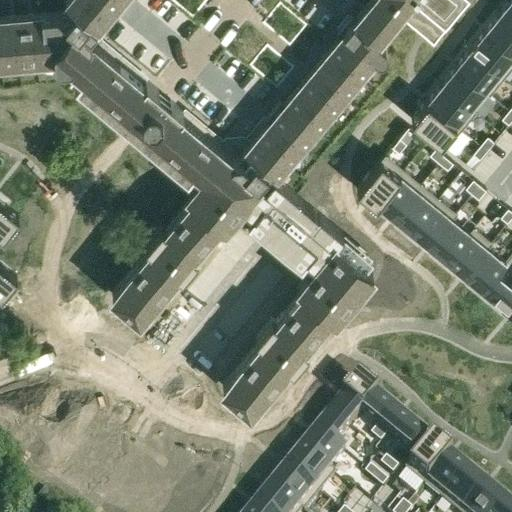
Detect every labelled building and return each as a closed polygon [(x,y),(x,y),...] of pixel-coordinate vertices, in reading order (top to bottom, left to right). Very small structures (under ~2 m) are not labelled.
[(0,61),(52,57),(53,60),(56,63),(58,63),(68,62),(80,72),(74,80),(185,173),(192,165),(201,172),(187,189),(192,194),(165,227),(160,223),(144,242),(149,246),(113,291),(138,312),(174,268),(180,272),(195,254),(193,252),(205,237),(210,232),(220,220),(224,225),(240,206),(300,257),(304,252),(313,260),(295,282),(300,286),(273,318),(270,315),(254,334),(260,339),(224,383),(248,403),(285,359),(291,364),(307,345),(301,341),(327,310),(331,314),(339,304),(368,269),(353,256),(355,254),(335,238),(341,231),(317,210),(313,207),(292,189),(289,186),(274,174),(372,55),(377,57),(380,57),(383,55),(385,53),(386,51),(386,49),(386,48),(385,45),(381,42),(376,38),(397,11),(411,22),(422,32),(428,36),(431,39),(462,0),(368,0),(353,18),(349,15),(339,27),(343,30),(285,100),(281,97),(266,115),(270,118),(246,146),(240,141),(230,141),(223,134),(218,141),(90,38),(89,31),(114,0),(65,0),(65,1),(73,6),(70,10),(69,10),(32,14),(28,14),(14,15),(10,16),(0,16),(0,61)] [(511,0),(508,0),(499,12),(511,22),(511,0)] [(511,22),(499,12),(484,29),(511,52),(511,22)] [(511,52),(484,29),(470,47),(504,75),(511,64),(511,52)] [(470,47),(455,65),(488,91),(487,92),(489,93),(504,75),(470,47)] [(455,65),(441,82),(473,109),(474,108),(487,92),(488,91),(455,65)] [(426,98),(426,99),(461,128),(476,109),(474,108),(473,109),(441,82),(427,99),(426,98)] [(426,99),(410,118),(445,146),(461,128),(426,99)] [(511,110),(508,108),(501,117),(508,122),(511,116),(511,110)] [(486,134),(479,143),(486,149),(493,140),(486,134)] [(399,136),(391,145),(398,151),(405,142),(399,136)] [(479,143),(472,152),(479,158),(486,149),(479,143)] [(435,146),(429,153),(438,161),(444,154),(435,146)] [(385,152),(356,187),(366,195),(367,196),(374,202),(403,167),(385,152)] [(444,154),(438,161),(447,168),(453,161),(444,154)] [(403,167),(374,202),(375,203),(376,202),(393,216),(421,182),(403,167)] [(472,177),(465,186),(471,192),(479,183),(472,177)] [(421,182),(393,216),(410,230),(438,196),(421,182)] [(479,183),(471,192),(478,197),(486,188),(479,183)] [(438,196),(410,230),(428,245),(451,216),(452,217),(457,211),(438,196)] [(0,232),(1,233),(18,213),(8,205),(0,198),(0,232)] [(511,209),(507,206),(500,215),(507,221),(511,214),(511,209)] [(451,216),(428,245),(446,259),(469,231),(468,230),(452,217),(451,216)] [(469,231),(446,259),(463,273),(487,245),(488,246),(492,240),(473,224),(468,230),(469,231)] [(487,245),(463,273),(481,288),(497,269),(504,260),(488,246),(487,245)] [(0,291),(1,292),(2,291),(1,290),(7,283),(15,273),(0,260),(0,291)] [(511,281),(497,269),(481,288),(511,313),(511,281)] [(347,390),(341,397),(361,413),(360,414),(377,428),(393,409),(376,395),(377,394),(376,394),(357,378),(351,385),(347,390)] [(341,398),(316,430),(333,444),(334,444),(335,445),(360,414),(361,413),(341,397),(340,398),(341,398)] [(393,409),(377,428),(387,436),(410,455),(426,436),(393,409)] [(377,428),(371,436),(380,444),(387,436),(377,428)] [(316,430),(300,448),(329,472),(330,471),(344,453),(333,444),(316,430)] [(431,439),(404,472),(423,487),(450,454),(431,439)] [(300,448),(285,467),(319,495),(335,475),(330,471),(329,472),(300,448)] [(450,454),(423,487),(440,501),(467,469),(450,456),(450,455),(450,454)] [(385,460),(380,466),(392,476),(398,469),(385,460)] [(285,467),(270,485),(302,511),(305,511),(319,495),(285,467)] [(369,467),(363,474),(372,482),(378,475),(369,467)] [(467,469),(440,501),(453,511),(462,511),(485,484),(467,469)] [(378,475),(372,482),(382,489),(387,482),(378,475)] [(485,484),(462,511),(492,511),(503,499),(485,484)] [(270,485),(255,504),(264,511),(302,511),(270,485)] [(511,511),(511,506),(503,499),(492,511),(511,511)] [(403,502),(397,509),(401,511),(409,511),(412,510),(403,502)]
